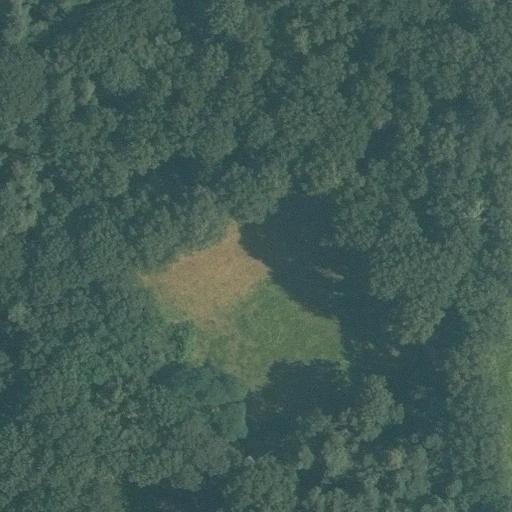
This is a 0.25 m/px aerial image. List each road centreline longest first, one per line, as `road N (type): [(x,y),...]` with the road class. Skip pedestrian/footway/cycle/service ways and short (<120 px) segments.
road 1 (track): [(191,0),(449,367),(458,450),(477,511)]
road 2 (track): [(449,367),(452,320),(511,86)]
road 3 (unknown): [(179,511),(0,413)]
